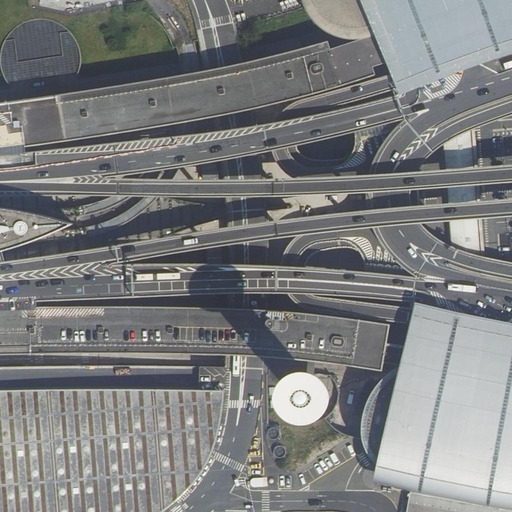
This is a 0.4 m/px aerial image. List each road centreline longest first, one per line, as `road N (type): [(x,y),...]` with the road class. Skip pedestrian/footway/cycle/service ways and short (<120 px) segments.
road 1 (secondary): [(0,272),(315,228),(511,211)]
road 2 (secondary): [(511,177),(272,191),(0,184)]
road 3 (unknown): [(511,123),(490,127),(497,249),(511,258)]
